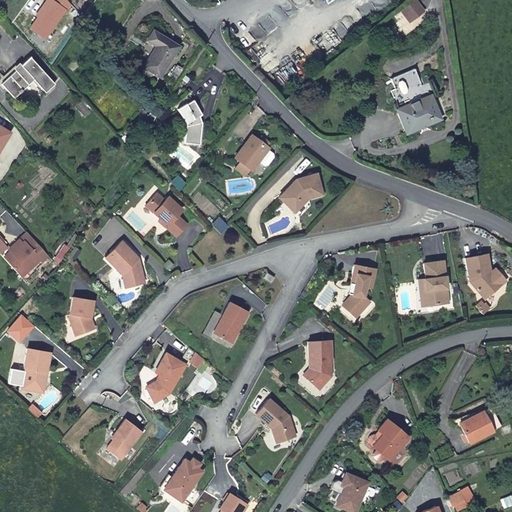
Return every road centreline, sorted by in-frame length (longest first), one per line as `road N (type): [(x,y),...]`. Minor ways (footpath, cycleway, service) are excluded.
road 1 (residential): [(173,0),(303,135),(361,171),(441,202)]
road 2 (residential): [(276,511),(333,425),(394,367),(469,336),(511,332)]
road 3 (residential): [(299,249),(181,289),(88,395)]
road 4 (residential): [(299,249),(218,439)]
road 5 (residential): [(441,202),(405,227),(299,249)]
